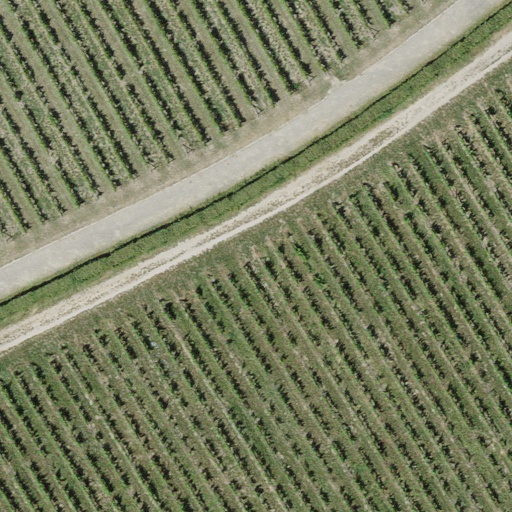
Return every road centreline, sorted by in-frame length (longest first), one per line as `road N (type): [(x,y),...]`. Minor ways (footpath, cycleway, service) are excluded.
road 1 (track): [(0,345),(376,138),(511,35)]
road 2 (track): [(0,284),(353,96),(479,0)]
